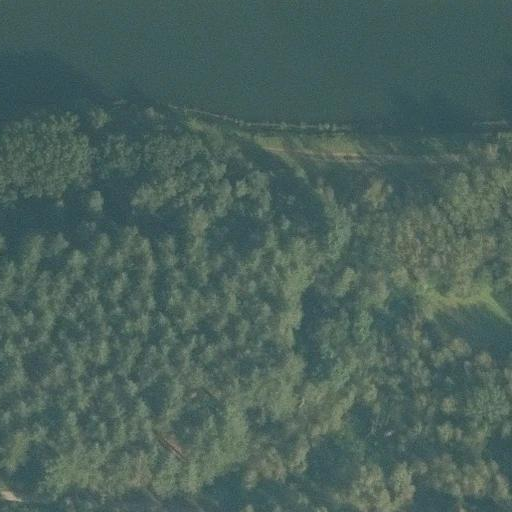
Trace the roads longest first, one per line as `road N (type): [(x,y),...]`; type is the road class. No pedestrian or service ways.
road 1 (track): [(0,118),(153,120),(287,154),(361,157)]
road 2 (track): [(137,511),(0,499)]
